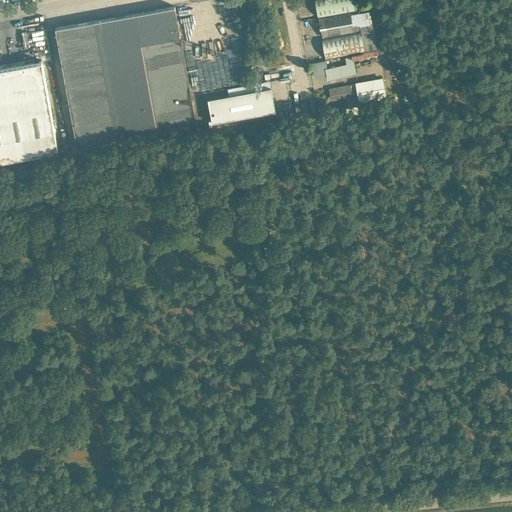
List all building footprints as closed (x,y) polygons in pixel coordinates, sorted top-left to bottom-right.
[(357,10),(355,0),(315,0),(318,17),(357,10)] [(56,27),(58,37),(78,147),(118,139),(197,124),(175,6),(56,27)] [(319,19),(322,37),(373,28),(369,10),(351,14),(350,12),(319,19)] [(377,49),(373,28),(322,37),(326,59),(336,57),(377,49)] [(346,64),(337,66),(328,68),(330,79),(355,73),(352,56),(345,58),(346,64)] [(42,60),(0,67),(0,160),(58,149),(44,70),(42,60)] [(348,98),(349,104),(385,98),(382,79),(357,83),(359,96),(352,97),(348,98)] [(350,85),(335,87),(337,100),(348,98),(352,97),(350,85)] [(271,87),(208,98),(213,122),(276,110),(271,87)]
